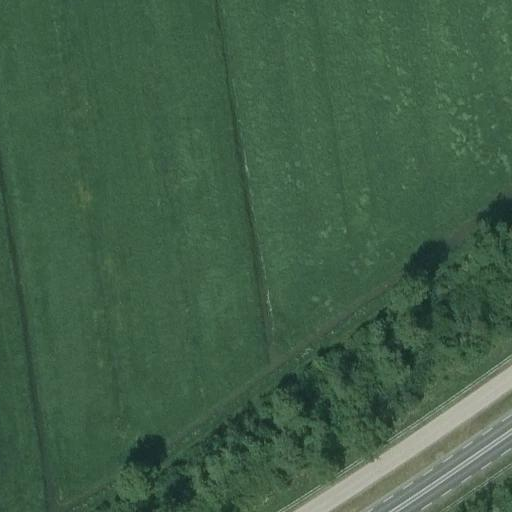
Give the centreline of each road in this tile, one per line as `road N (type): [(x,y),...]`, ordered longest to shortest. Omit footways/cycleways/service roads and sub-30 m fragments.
road 1 (unclassified): [(300,511),(511,364)]
road 2 (primary): [(395,511),(511,430)]
